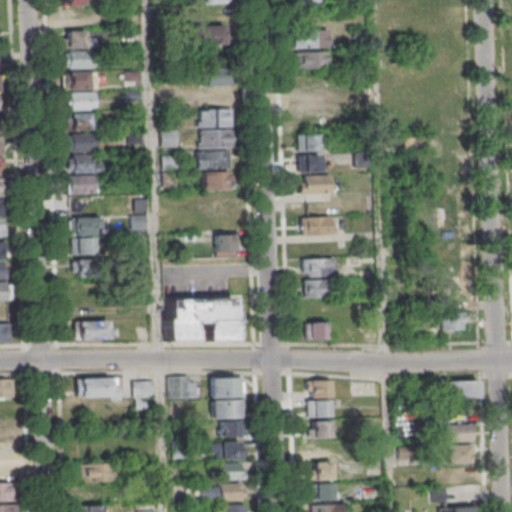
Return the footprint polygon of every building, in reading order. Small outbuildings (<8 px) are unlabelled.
[(96,7),(61,7),(61,26),(96,26),(96,7)] [(226,44),(226,25),(192,25),(192,44),(226,44)] [(326,29),(295,29),(295,47),(326,47),(326,29)] [(84,30),(62,30),(62,48),(84,48),(84,30)] [(61,50),(61,68),(92,68),(92,50),(61,50)] [(325,51),(295,51),(295,68),(325,68),(325,51)] [(224,85),(224,68),(200,68),(200,85),(224,85)] [(64,193),(95,193),(95,71),(61,71),(61,90),(64,90),(64,193)] [(230,126),(229,88),(191,88),(191,107),(195,107),(196,126),(230,126)] [(293,92),(293,110),(328,110),(328,92),(293,92)] [(197,129),(197,147),(230,147),(230,129),(197,129)] [(158,130),(158,147),(175,147),(175,130),(158,130)] [(438,151),(457,151),(457,131),(438,131),(438,151)] [(295,133),(295,150),(318,150),(318,133),(295,133)] [(227,150),(194,150),(194,168),(227,168),(227,150)] [(297,154),(297,171),(320,171),(320,154),(297,154)] [(199,171),(199,190),(228,190),(228,171),(199,171)] [(297,175),(297,193),(328,193),(328,175),(297,175)] [(199,209),(229,209),(229,192),(199,192),(199,209)] [(130,229),(144,229),(144,200),(130,200),(130,229)] [(68,253),(92,253),(92,227),(99,227),(99,216),(68,216),(68,253)] [(299,234),(332,234),(332,216),(299,216),(299,234)] [(213,233),(213,252),(230,252),(230,233),(213,233)] [(334,257),(301,257),(301,276),(334,276),(334,257)] [(70,259),(70,296),(98,295),(98,259),(70,259)] [(301,279),(301,297),(333,297),(333,279),(301,279)] [(461,302),(461,284),(439,284),(439,302),(461,302)] [(165,341),(193,341),(193,323),(203,323),(203,340),(233,340),(233,298),(165,298),(165,341)] [(439,329),(463,329),(463,311),(439,311),(439,329)] [(73,338),(111,338),(111,320),(73,320),(73,338)] [(303,338),(326,338),(326,322),(303,322),(303,338)] [(0,341),(8,341),(8,324),(0,323),(0,341)] [(166,375),(166,398),(194,398),(194,375),(166,375)] [(241,397),(241,376),(208,376),(208,397),(241,397)] [(0,397),(10,398),(10,378),(0,377),(0,397)] [(73,377),(73,397),(117,397),(117,377),(73,377)] [(331,380),(304,380),(304,397),(331,397),(331,380)] [(477,380),(442,380),(442,398),(477,398),(477,380)] [(238,399),(209,399),(209,417),(238,417),(238,399)] [(329,416),(329,400),(305,400),(305,416),(329,416)] [(0,438),(11,439),(11,419),(0,419),(0,438)] [(218,435),(238,435),(238,419),(218,419),(218,435)] [(329,420),(308,420),(308,437),(329,437),(329,420)] [(471,424),(444,424),(444,440),(471,440),(471,424)] [(81,441),(81,460),(111,460),(111,441),(81,441)] [(207,441),(207,458),(238,458),(238,441),(207,441)] [(307,441),(307,458),(329,458),(329,441),(307,441)] [(469,443),(444,443),(444,463),(469,463),(469,443)] [(0,500),(12,500),(12,461),(0,461),(0,500)] [(331,479),(331,461),(307,461),(307,479),(331,479)] [(243,462),(215,462),(215,479),(243,479),(243,462)] [(78,481),(112,481),(112,463),(78,463),(78,481)] [(469,482),(469,465),(435,465),(436,483),(469,482)] [(198,482),(198,500),(243,500),(243,482),(198,482)] [(332,499),(332,482),(309,482),(309,499),(332,499)] [(77,483),(77,501),(101,501),(101,483),(77,483)] [(308,511),(340,511),(341,503),(309,503),(308,511)]
